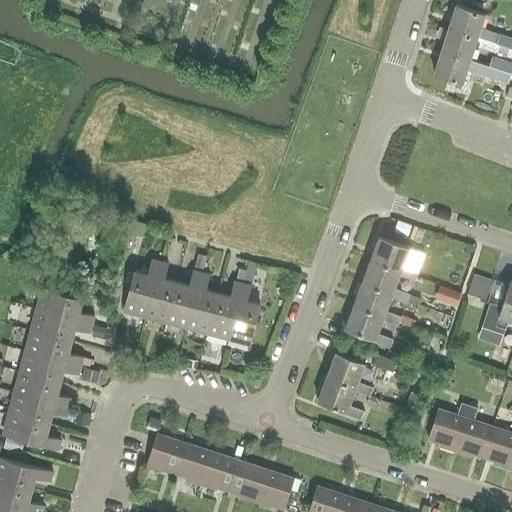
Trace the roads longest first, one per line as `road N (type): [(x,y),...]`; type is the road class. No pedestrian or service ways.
road 1 (residential): [(89,511),(118,402),(146,387),(272,423)]
road 2 (residential): [(511,503),(272,423)]
road 3 (unclassified): [(272,423),(353,193)]
road 4 (residential): [(511,246),(353,193)]
road 5 (residential): [(511,145),(385,97)]
